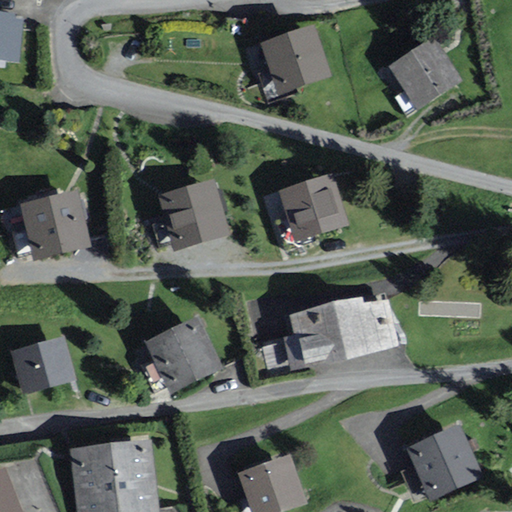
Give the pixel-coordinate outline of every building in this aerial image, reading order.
[(16,13),(0,11),(0,58),(20,61),(24,19),(16,18),(16,13)] [(265,42),(281,91),(330,74),(314,26),(265,42)] [(415,108),(462,80),(437,37),(390,65),(415,108)] [(295,241),(350,224),(333,172),(279,190),(295,241)] [(176,249),(230,232),(213,178),(159,195),(176,249)] [(34,260),(91,246),(78,190),(21,204),(34,260)] [(291,315),(304,370),(399,348),(388,302),(365,307),(363,299),(291,315)] [(146,341),(172,393),(223,367),(197,316),(146,341)] [(24,394),(77,379),(65,336),(11,351),(24,394)] [(463,425),(407,450),(429,501),(485,477),(463,425)] [(71,450),(78,511),(160,511),(151,440),(71,450)] [(239,473),(254,511),(284,511),(310,502),(290,453),(239,473)] [(24,511),(7,466),(0,468),(0,511),(24,511)]
